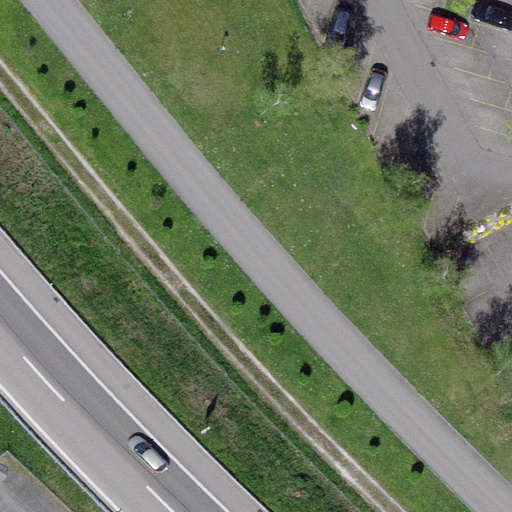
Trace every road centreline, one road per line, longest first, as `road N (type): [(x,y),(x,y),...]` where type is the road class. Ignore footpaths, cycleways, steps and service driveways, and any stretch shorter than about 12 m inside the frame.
road 1 (track): [(394,511),(275,393),(0,72)]
road 2 (unknown): [(511,260),(373,0)]
road 3 (motorway): [(173,511),(0,327)]
